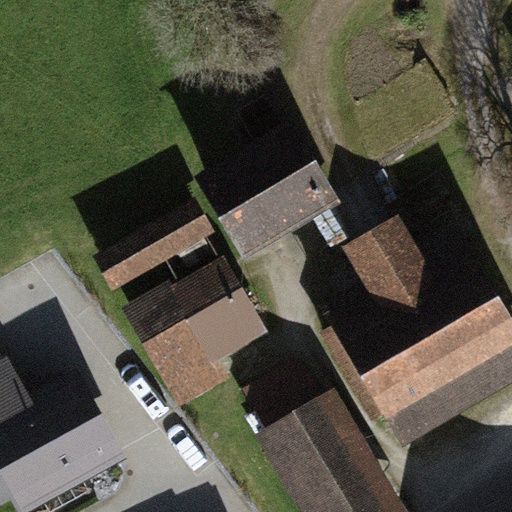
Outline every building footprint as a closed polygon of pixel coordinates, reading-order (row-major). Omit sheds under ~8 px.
[(301,135),(206,192),(254,271),(348,215),(301,135)] [(196,210),(95,268),(118,307),(219,249),(196,210)] [(374,297),(328,322),(392,438),(511,370),(511,316),(470,241),(429,263),(412,232),(355,263),(374,297)] [(221,372),(270,347),(230,269),(135,317),(185,416),(232,392),(221,372)] [(0,356),(0,472),(1,472),(23,511),(126,455),(75,364),(26,392),(5,354),(0,357),(0,356)] [(405,511),(345,404),(264,449),(298,511),(405,511)]
